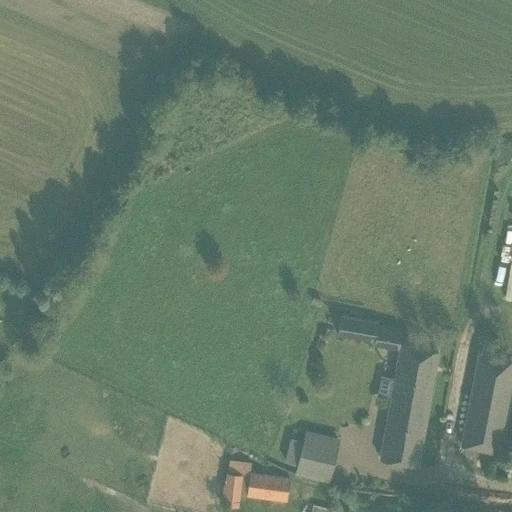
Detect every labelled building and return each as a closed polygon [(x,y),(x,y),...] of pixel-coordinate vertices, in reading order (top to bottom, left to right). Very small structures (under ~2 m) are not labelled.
[(511,244),(508,244),(498,296),(511,297),(511,244)] [(341,316),(337,335),(371,342),(375,324),(341,316)] [(376,326),(373,345),(398,349),(390,396),(387,414),(380,458),(397,462),(417,465),(437,351),(417,348),(399,345),(399,343),(401,330),(376,326)] [(511,362),(511,361),(481,355),(464,443),(494,449),(511,362)] [(296,474),(331,483),(341,439),(306,431),(296,474)] [(241,507),(243,481),(226,479),(223,505),(241,507)] [(301,502),(298,511),(335,511),(329,509),(330,501),(315,498),(313,505),(301,502)]
